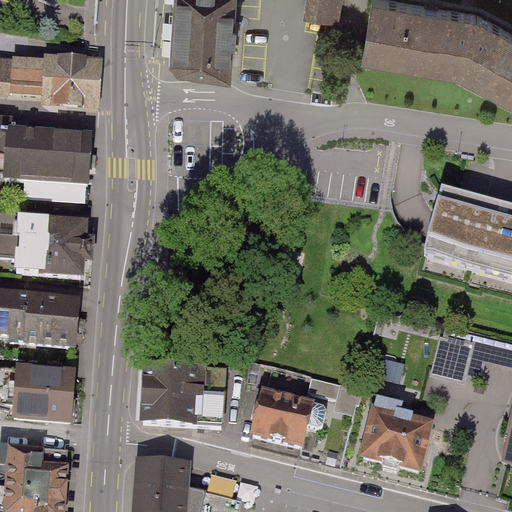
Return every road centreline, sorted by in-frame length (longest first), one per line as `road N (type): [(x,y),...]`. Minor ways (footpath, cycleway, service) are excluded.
road 1 (residential): [(107,443),(180,451),(418,511)]
road 2 (tertiary): [(107,443),(132,203)]
road 3 (residential): [(511,140),(347,117),(282,122)]
road 4 (residential): [(132,203),(207,193),(245,176),(282,122)]
road 5 (residential): [(282,122),(227,101),(126,96)]
